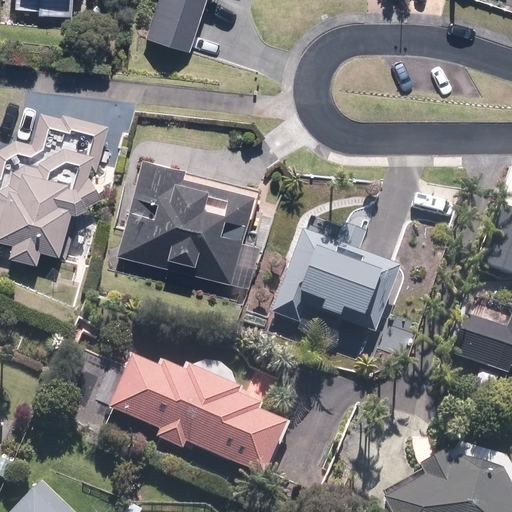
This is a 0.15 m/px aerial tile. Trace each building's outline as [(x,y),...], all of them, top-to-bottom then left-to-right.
[(2,0),(2,13),(36,14),(72,16),(72,0),(2,0)] [(159,0),(147,43),(191,56),(206,4),(216,7),(218,0),(159,0)] [(41,252),(70,259),(74,216),(103,205),(100,190),(107,191),(111,168),(105,167),(113,125),(41,107),(0,139),(0,239),(10,242),(5,259),(37,267),(41,252)] [(191,168),(140,154),(112,256),(253,294),(266,246),(248,241),(261,191),(190,172),(191,168)] [(269,319),(300,331),(308,312),(380,340),(406,274),(358,255),(364,238),(309,217),(269,319)] [(511,315),(508,329),(463,315),(449,359),(511,379),(511,373),(511,315)] [(155,368),(130,356),(107,412),(157,432),(153,438),(179,451),(182,446),(265,482),(288,423),(259,412),(263,402),(234,389),(234,387),(234,385),(233,383),(233,381),(232,379),(232,377),(231,375),(230,373),(229,371),(227,370),(226,368),(225,367),(223,366),(221,364),(219,363),(218,362),(216,362),(214,361),(212,360),(210,360),(208,360),(206,360),(204,360),(202,360),(200,361),(198,361),(196,362),(194,363),(192,364),(190,365),(189,366),(187,368),(186,369),(184,371),(183,372),(159,361),(155,368)] [(511,511),(511,471),(500,451),(430,430),(411,440),(425,478),(382,501),(388,511),(511,511)] [(71,511),(39,480),(7,511),(71,511)]
